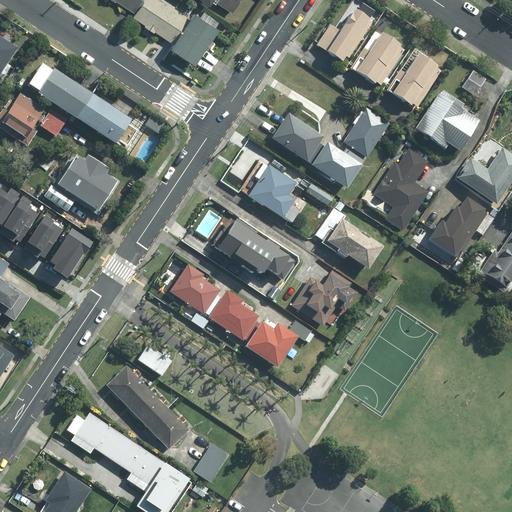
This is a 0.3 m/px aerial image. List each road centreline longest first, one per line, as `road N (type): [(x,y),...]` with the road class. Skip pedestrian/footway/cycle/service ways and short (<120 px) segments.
road 1 (residential): [(214,123),(1,450)]
road 2 (residential): [(28,0),(214,123)]
road 3 (residential): [(299,0),(214,123)]
